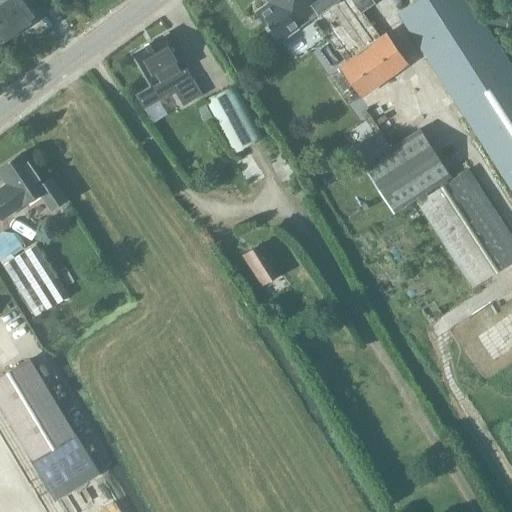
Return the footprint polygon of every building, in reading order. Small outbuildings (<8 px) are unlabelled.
[(0,0),(0,5),(18,31),(38,17),(25,0),(0,0)] [(267,0),(269,3),(257,12),(279,42),(338,0),(353,0),(362,12),(375,3),(372,0),(267,0)] [(420,0),(398,14),(511,189),(511,67),(468,0),(420,0)] [(0,43),(18,31),(0,5),(0,43)] [(137,95),(145,109),(174,92),(183,107),(202,96),(185,68),(188,66),(168,33),(132,54),(151,87),(137,95)] [(346,62),(340,67),(361,96),(408,63),(387,33),(380,38),(346,62)] [(235,84),(205,100),(234,154),(264,138),(235,84)] [(363,166),(394,214),(452,176),(421,128),(363,166)] [(52,210),(67,201),(52,178),(45,183),(25,152),(0,168),(0,171),(8,183),(0,188),(0,215),(2,219),(41,194),(52,210)] [(420,202),(474,286),(511,262),(511,235),(470,170),(420,202)] [(292,203),(305,192),(295,180),(282,191),(292,203)] [(309,235),(320,230),(312,214),(301,219),(309,235)] [(263,242),(242,256),(261,287),(283,273),(263,242)] [(71,296),(37,244),(5,264),(38,316),(71,296)] [(30,359),(0,377),(0,406),(54,496),(98,471),(30,359)]
